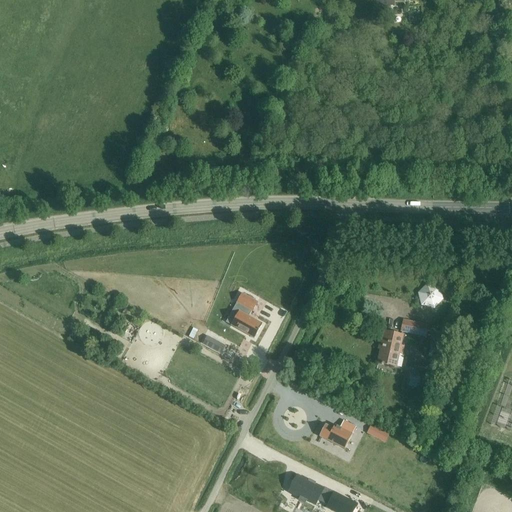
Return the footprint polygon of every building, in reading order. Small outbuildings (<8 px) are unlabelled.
[(421,305),(433,308),(442,300),(438,288),(427,285),(418,293),(421,305)] [(241,305),(231,326),(256,338),(261,327),(263,322),(249,316),(257,301),(240,293),(236,302),(241,305)] [(425,336),(427,325),(403,320),(401,331),(425,336)] [(192,331),(197,333),(202,324),(196,321),(192,331)] [(401,336),(382,332),(380,342),(383,343),(378,364),(395,367),(398,352),(401,352),(402,346),(399,345),(401,336)] [(207,337),(203,345),(212,350),(221,356),(226,348),(216,342),(207,337)] [(420,380),(420,367),(411,367),(410,379),(420,380)] [(325,425),(319,437),(345,450),(356,427),(344,421),(340,428),(334,425),(333,429),(325,425)] [(370,426),(366,434),(384,443),(388,435),(370,426)] [(299,476),(291,492),(300,497),(299,499),(300,500),(301,497),(306,500),(305,502),(306,503),(307,500),(316,505),(318,501),(327,505),(326,508),(333,511),(353,511),(357,504),(334,492),(333,493),(330,492),(328,495),(322,492),(324,489),(315,485),(316,483),(315,483),(315,484),(309,481),(309,480),(309,479),(308,481),(299,476)]
